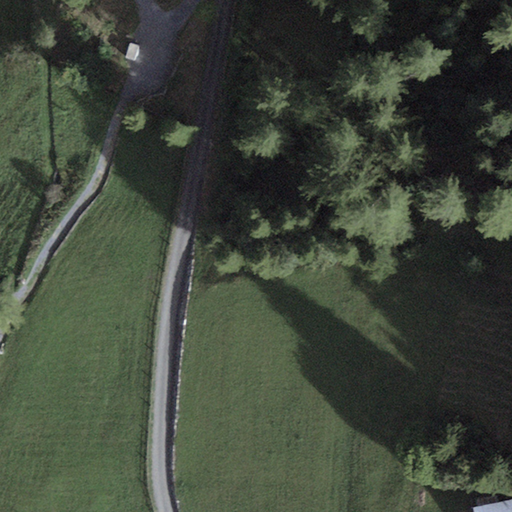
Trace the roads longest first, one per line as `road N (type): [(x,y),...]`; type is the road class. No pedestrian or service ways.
road 1 (track): [(225,0),(168,315),(163,511)]
road 2 (track): [(199,0),(135,89),(96,180),(0,342)]
